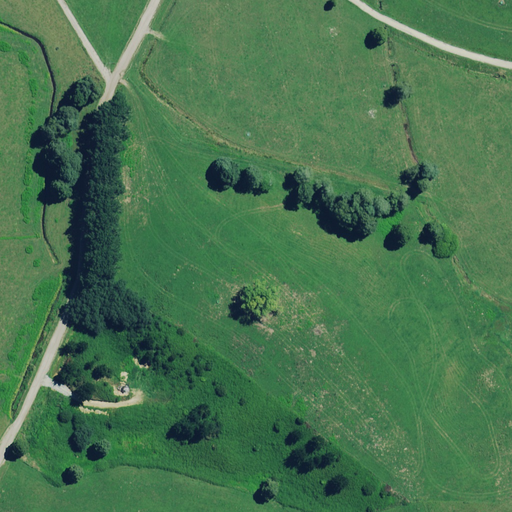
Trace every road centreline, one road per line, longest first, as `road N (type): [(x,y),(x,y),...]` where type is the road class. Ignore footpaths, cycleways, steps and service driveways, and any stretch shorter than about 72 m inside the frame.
road 1 (track): [(154,0),(99,122),(74,292),(0,457)]
road 2 (track): [(354,0),(455,51),(511,65)]
